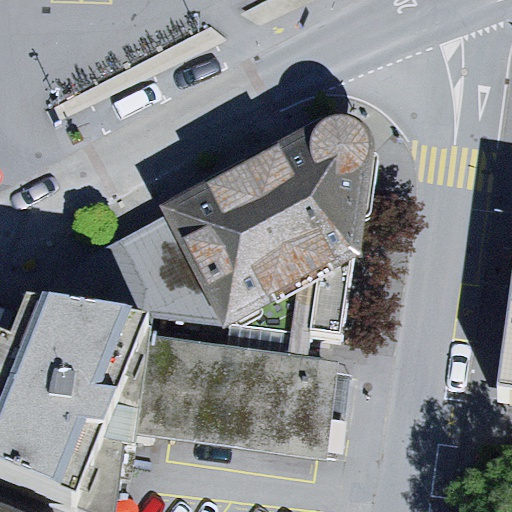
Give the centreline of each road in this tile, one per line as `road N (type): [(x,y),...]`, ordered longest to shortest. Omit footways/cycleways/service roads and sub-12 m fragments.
road 1 (residential): [(466,0),(451,42),(451,165),(407,511)]
road 2 (tertiary): [(0,233),(215,110),(445,0)]
